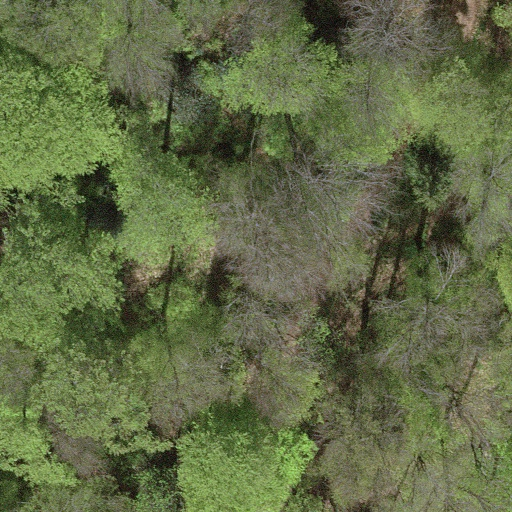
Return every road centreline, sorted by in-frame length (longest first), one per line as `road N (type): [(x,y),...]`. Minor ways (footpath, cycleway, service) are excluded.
road 1 (track): [(466,0),(442,67),(309,300),(270,404),(259,511)]
road 2 (track): [(511,176),(428,218),(340,247)]
